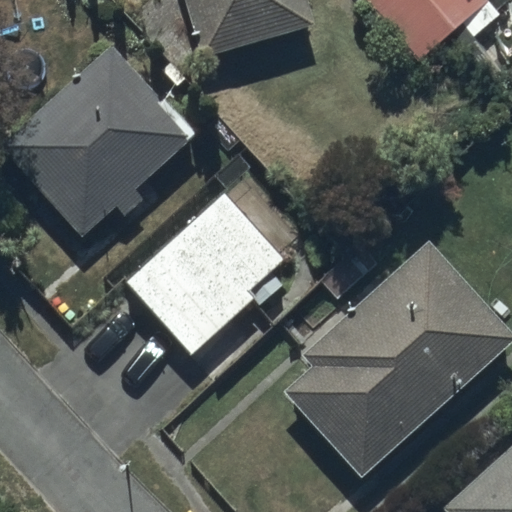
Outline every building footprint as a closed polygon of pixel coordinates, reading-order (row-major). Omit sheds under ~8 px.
[(305,0),(185,0),(199,47),(310,15),(305,0)] [(482,0),(375,0),(420,53),(482,0)] [(113,40),(3,140),(82,226),(192,126),(113,40)] [(284,253),(222,184),(125,271),(191,345),(251,292),(246,287),(284,253)] [(511,336),(511,335),(426,235),(299,343),(311,357),(284,381),(358,468),(511,336)] [(511,511),(511,438),(443,500),(454,511),(511,511)]
